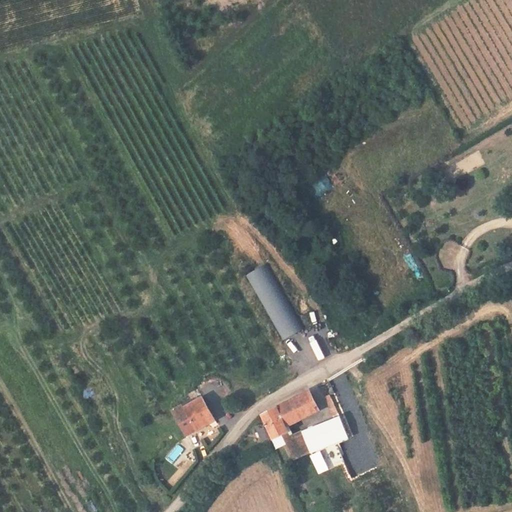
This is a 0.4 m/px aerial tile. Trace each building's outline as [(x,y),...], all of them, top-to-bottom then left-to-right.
[(267,264),(247,276),(283,340),(304,328),(267,264)] [(281,421),(314,406),(306,389),(256,412),(260,420),(267,434),(268,436),(279,432),(291,458),(304,452),(296,433),(294,429),(287,433),(281,421)] [(330,400),(326,391),(321,394),(324,402),(330,400)] [(180,405),(177,401),(170,405),(183,430),(209,415),(198,395),(180,405)] [(334,410),(330,400),(324,402),(328,412),(334,410)] [(346,434),(338,417),(296,433),(304,452),(346,434)] [(267,434),(260,420),(252,424),(257,437),(267,434)] [(173,464),(183,448),(175,443),(166,459),(173,464)] [(319,451),(310,456),(318,475),(328,470),(319,451)] [(356,456),(341,463),(350,484),(365,477),(356,456)]
